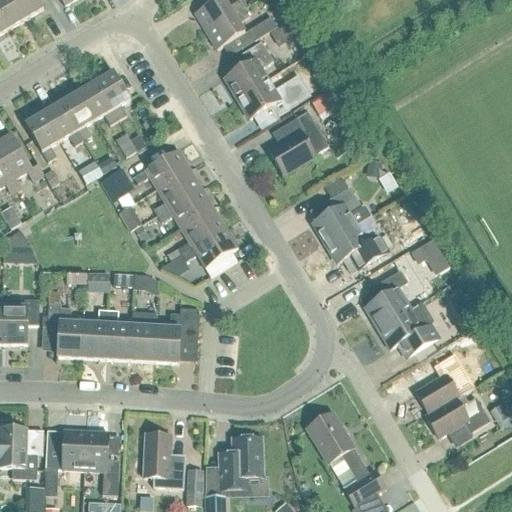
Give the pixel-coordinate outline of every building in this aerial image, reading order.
[(0,22),(8,35),(25,25),(10,0),(1,0),(0,1),(0,22)] [(34,0),(10,0),(25,25),(43,14),(34,0)] [(57,0),(64,11),(82,0),(57,0)] [(194,18),(205,37),(244,13),(238,5),(228,11),(222,1),(194,18)] [(249,22),(244,13),(205,37),(217,55),(245,38),(239,28),(249,22)] [(276,33),(277,32),(271,22),(248,36),(254,46),(276,33)] [(296,36),(290,24),(277,32),(276,33),(283,43),(296,36)] [(224,83),(237,104),(267,85),(261,74),(273,67),(261,47),(241,60),(247,69),(224,83)] [(333,71),(344,88),(355,80),(344,64),(333,71)] [(313,79),(323,97),(334,91),(323,73),(313,79)] [(113,77),(95,87),(118,126),(127,121),(121,110),(130,105),(113,77)] [(278,120),(298,108),(305,103),(307,98),(300,86),(294,83),(286,89),(274,96),(267,85),(237,104),(249,124),(272,111),(278,120)] [(95,87),(78,98),(94,126),(103,121),(110,131),(118,126),(95,87)] [(314,105),(320,115),(334,107),(327,97),(314,105)] [(78,98),(60,108),(83,147),(92,141),(85,131),(94,126),(78,98)] [(60,108),(43,119),(59,147),(68,141),(74,152),(83,147),(60,108)] [(283,180),(314,161),(329,152),(307,117),(272,138),(279,151),(269,157),(283,180)] [(43,119),(25,129),(48,168),(57,162),(50,152),(59,147),(43,119)] [(345,130),(349,140),(367,134),(363,123),(345,130)] [(138,158),(154,148),(145,133),(129,142),(138,158)] [(11,138),(0,144),(0,169),(16,196),(22,193),(17,183),(27,177),(32,186),(44,180),(38,170),(32,173),(11,138)] [(126,139),(114,145),(125,162),(136,156),(126,139)] [(149,182),(157,195),(190,175),(178,155),(133,182),(137,189),(149,182)] [(385,162),(390,174),(403,168),(398,156),(385,162)] [(110,161),(97,169),(102,179),(116,170),(110,161)] [(87,190),(103,180),(94,166),(78,176),(87,190)] [(410,166),(398,174),(406,185),(418,177),(410,166)] [(0,169),(0,205),(0,204),(0,193),(5,190),(11,199),(16,196),(0,169)] [(121,174),(99,186),(112,207),(134,194),(121,174)] [(153,215),(157,222),(202,194),(190,175),(157,195),(165,208),(153,215)] [(312,228),(325,249),(371,221),(365,211),(363,211),(361,212),(349,192),(329,205),(335,215),(312,228)] [(173,221),(181,234),(214,214),(202,194),(157,222),(161,228),(173,221)] [(119,218),(118,218),(118,219),(130,237),(134,235),(143,229),(131,211),(119,218)] [(181,234),(188,247),(167,260),(171,267),(182,260),(226,233),(214,214),(181,234)] [(16,220),(6,227),(10,235),(21,228),(16,220)] [(362,241),(356,231),(372,221),(371,221),(325,249),(337,269),(360,256),(366,266),(386,253),(374,234),(362,241)] [(226,233),(182,260),(186,267),(197,260),(210,282),(237,266),(231,257),(238,253),(226,233)] [(364,313),(377,334),(411,314),(399,294),(407,288),(400,276),(374,292),(381,303),(364,313)] [(86,277),(67,277),(67,288),(86,288),(86,277)] [(104,278),(89,278),(89,297),(104,297),(104,278)] [(134,290),(134,279),(114,278),(113,292),(134,293),(134,290)] [(144,279),(134,279),(134,290),(143,290),(144,279)] [(469,296),(483,324),(503,314),(489,287),(469,296)] [(452,306),(466,330),(479,322),(465,298),(452,306)] [(2,306),(2,313),(2,350),(27,350),(27,331),(38,331),(39,306),(2,306)] [(59,333),(57,362),(82,364),(84,329),(70,328),(71,314),(60,313),(60,308),(48,308),(47,332),(59,333)] [(411,314),(377,334),(389,355),(406,345),(413,355),(436,341),(430,330),(432,326),(421,308),(411,314)] [(180,314),(180,320),(170,319),(169,333),(156,332),(154,368),(178,369),(179,346),(197,347),(199,315),(180,314)] [(82,364),(106,365),(108,316),(98,315),(98,329),(84,329),(82,364)] [(106,365),(130,366),(132,331),(118,330),(118,316),(108,316),(106,365)] [(132,317),(132,331),(130,366),(154,368),(156,332),(155,332),(156,319),(132,317)] [(440,383),(415,397),(428,419),(428,420),(462,399),(474,392),(468,384),(454,360),(434,372),(440,383)] [(428,419),(425,421),(438,444),(463,429),(469,439),(490,427),(476,403),(467,408),(462,399),(428,420),(428,419)] [(490,417),(501,433),(511,426),(511,408),(510,404),(490,417)] [(374,476),(368,480),(352,454),(354,453),(332,418),(306,434),(328,469),(342,460),(358,486),(344,495),(354,511),(385,493),(374,476)] [(26,434),(0,433),(0,473),(12,474),(12,485),(37,485),(37,460),(25,460),(26,434)] [(62,476),(84,477),(86,437),(64,436),(62,476)] [(86,437),(84,477),(103,478),(102,500),(105,500),(117,501),(119,473),(119,465),(107,464),(108,438),(86,437)] [(145,440),(143,483),(153,483),(153,493),(183,494),(185,460),(171,460),(171,441),(145,440)] [(219,472),(220,496),(247,495),(247,483),(263,483),(262,443),(232,444),(233,472),(219,472)] [(45,473),(44,502),(57,502),(58,474),(45,473)] [(188,475),(186,511),(202,511),(203,476),(188,475)] [(204,501),(204,511),(225,511),(226,500),(204,501)] [(297,511),(316,511),(318,510),(308,501),(297,511)]
